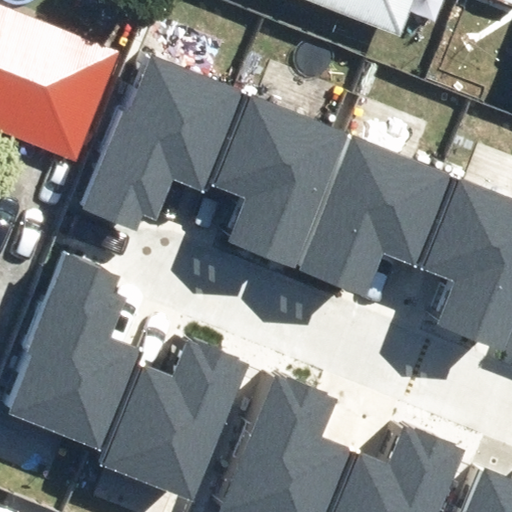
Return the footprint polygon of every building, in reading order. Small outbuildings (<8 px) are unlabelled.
[(302,0),(385,31),(396,0),(302,0)] [(511,0),(474,0),(511,14),(511,0)] [(0,3),(0,129),(59,155),(105,49),(0,3)] [(138,35),(76,192),(123,211),(130,192),(148,199),(162,164),(191,175),(196,161),(232,72),(138,35)] [(221,219),(287,246),(341,117),(232,72),(196,161),(238,179),(221,219)] [(341,117),(287,246),(349,272),(366,231),(408,248),(445,161),(341,117)] [(440,261),(424,297),(488,324),(511,268),(511,189),(445,161),(408,248),(440,261)] [(59,238),(0,386),(0,390),(86,424),(123,331),(93,319),(116,261),(59,238)] [(126,343),(87,449),(189,487),(241,346),(177,323),(164,357),(126,343)] [(202,484),(274,511),(308,511),(345,417),(307,403),(320,369),(256,345),(202,484)] [(351,437),(321,511),(427,511),(457,436),(392,411),(378,447),(351,437)] [(511,511),(511,461),(479,448),(452,511),(511,511)] [(231,511),(154,484),(143,511),(231,511)]
